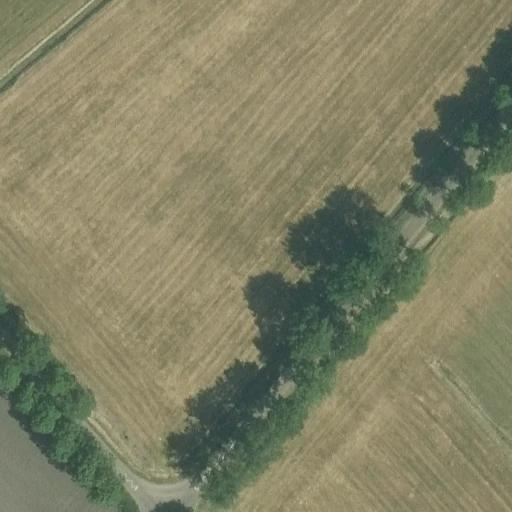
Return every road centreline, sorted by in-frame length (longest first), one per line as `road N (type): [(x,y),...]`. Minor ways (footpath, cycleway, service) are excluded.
road 1 (unclassified): [(176,511),(511,108)]
road 2 (unclassified): [(153,511),(0,334)]
